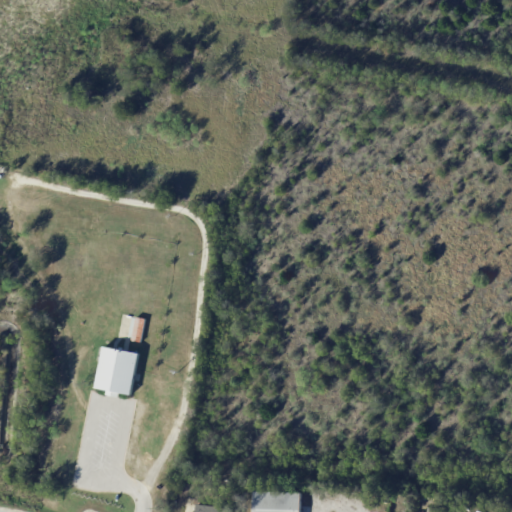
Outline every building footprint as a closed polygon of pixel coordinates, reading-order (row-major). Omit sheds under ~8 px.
[(125,43),(126,32),(133,32),(132,44),(125,43)] [(68,101),(69,89),(78,90),(76,102),(68,101)] [(138,353),(103,346),(95,388),(131,394),(138,353)] [(207,485),(209,479),(216,480),(214,487),(207,485)] [(216,488),(217,481),(224,481),(223,489),(216,488)] [(306,507),(305,511),(257,511),(258,493),(306,494),(306,507)]
